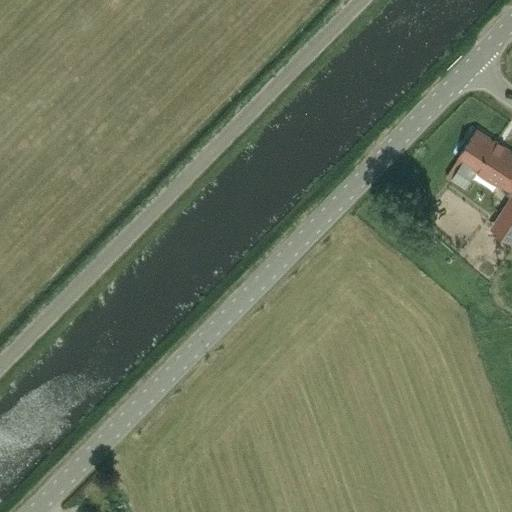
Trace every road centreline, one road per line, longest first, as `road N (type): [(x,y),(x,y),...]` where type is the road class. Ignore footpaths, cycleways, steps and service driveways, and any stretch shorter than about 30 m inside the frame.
road 1 (tertiary): [(34,511),(469,68)]
road 2 (unclassified): [(0,369),(363,0)]
